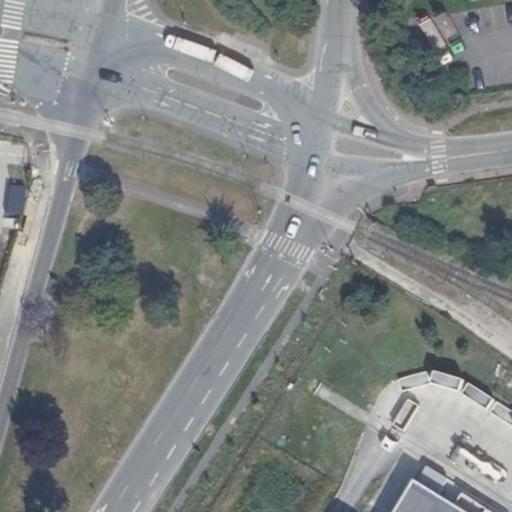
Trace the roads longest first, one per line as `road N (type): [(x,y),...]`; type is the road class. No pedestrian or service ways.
road 1 (secondary): [(93,73),(0,421)]
road 2 (secondary): [(118,511),(297,231)]
road 3 (unclassified): [(93,73),(313,152)]
road 4 (unclassified): [(320,113),(107,27)]
road 5 (secondary): [(407,147),(358,88),(338,1)]
